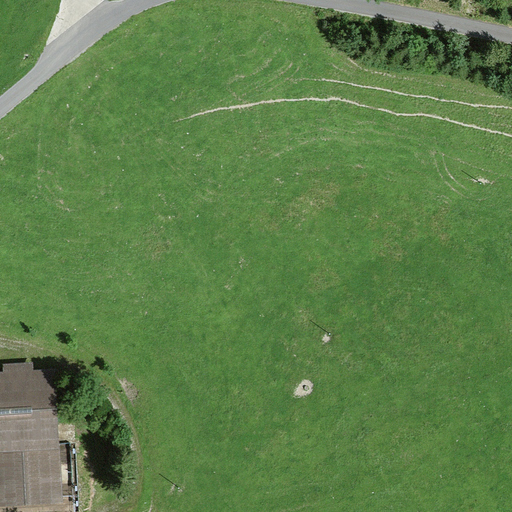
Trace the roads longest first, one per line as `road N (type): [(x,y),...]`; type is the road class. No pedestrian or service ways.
road 1 (unclassified): [(511,37),(314,0)]
road 2 (unclassified): [(148,0),(85,37),(0,107)]
